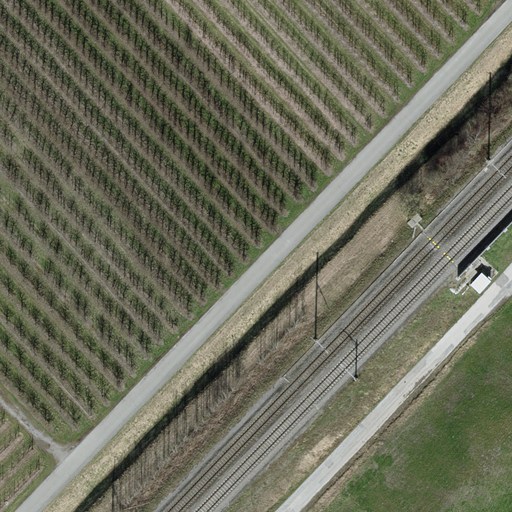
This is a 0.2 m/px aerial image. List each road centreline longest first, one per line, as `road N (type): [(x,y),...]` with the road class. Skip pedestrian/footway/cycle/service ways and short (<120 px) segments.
road 1 (track): [(511,8),(29,511)]
road 2 (track): [(285,511),(511,273)]
